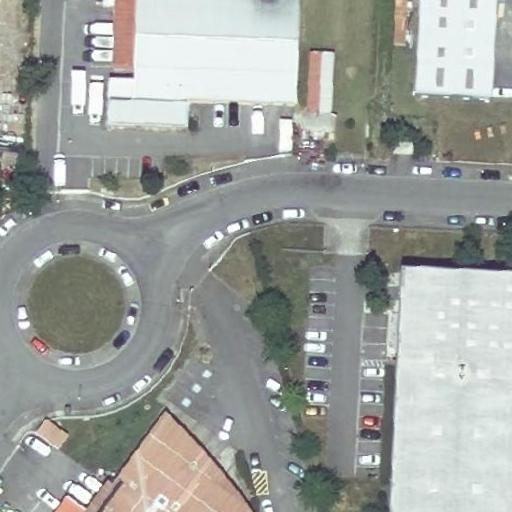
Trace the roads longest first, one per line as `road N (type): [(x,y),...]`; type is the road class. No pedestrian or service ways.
road 1 (unclassified): [(511,199),(275,192),(182,224),(139,251)]
road 2 (unclassified): [(26,371),(75,386),(124,369),(142,350),(157,300),(139,251)]
road 3 (unclassified): [(139,251),(117,232),(62,221),(12,247),(0,267)]
